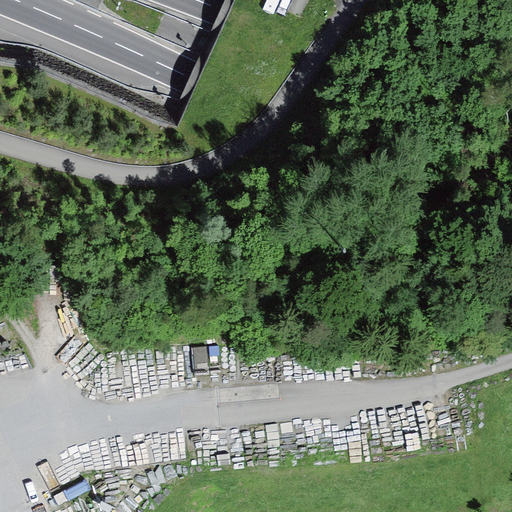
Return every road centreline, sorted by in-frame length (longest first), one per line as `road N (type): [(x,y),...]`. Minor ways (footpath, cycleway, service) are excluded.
road 1 (motorway): [(13,0),(511,223)]
road 2 (track): [(0,142),(131,175),(218,160),(270,120),(368,0)]
road 3 (motorway): [(511,142),(192,0)]
